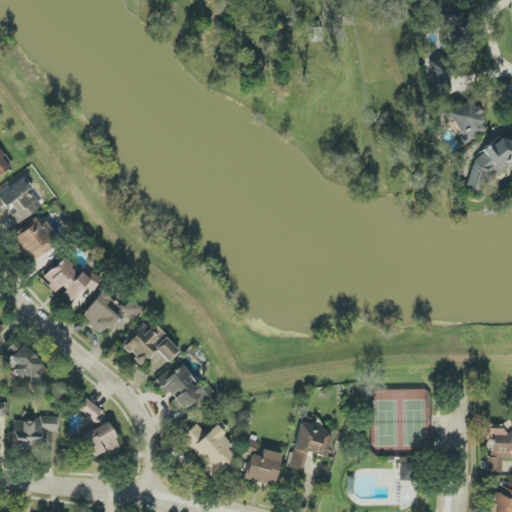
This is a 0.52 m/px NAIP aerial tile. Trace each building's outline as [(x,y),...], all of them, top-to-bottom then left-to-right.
[(469,76),(464,9),(435,11),(437,29),(455,27),(455,32),(445,33),(447,61),(429,62),(431,94),(450,93),(449,77),(469,76)] [(488,131),(471,100),(453,110),(447,97),(438,102),(460,146),(488,131)] [(511,142),(497,138),(495,147),(480,143),(467,187),(484,192),(490,171),(502,175),(504,168),(511,170),(511,142)] [(0,175),(12,167),(0,149),(0,175)] [(0,196),(0,214),(2,213),(0,209),(0,208),(6,204),(18,222),(42,207),(30,189),(31,188),(25,180),(0,196)] [(39,225),(34,219),(11,235),(31,261),(59,241),(44,222),(39,225)] [(85,286),(91,291),(100,282),(91,273),(86,278),(64,257),(43,279),(58,294),(60,293),(69,302),(85,286)] [(81,317),(103,335),(121,311),(133,320),(142,309),(131,300),(124,308),(102,291),(81,317)] [(168,363),(179,352),(156,327),(150,332),(143,324),(121,345),(141,365),(156,351),(168,363)] [(14,353),(14,354),(5,362),(33,391),(51,374),(23,345),(14,353)] [(217,397),(205,383),(200,388),(182,366),(172,374),(169,369),(154,381),(169,399),(178,411),(185,405),(188,408),(199,399),(205,407),(217,397)] [(77,408),(92,422),(101,411),(86,398),(77,408)] [(488,472),(502,472),(502,460),(508,461),(511,457),(511,418),(497,428),(488,428),(488,437),(488,438),(488,472)] [(58,433),(58,420),(13,419),(12,447),(41,448),(41,432),(58,433)] [(93,456),(106,451),(107,455),(119,451),(109,423),(84,434),(93,456)] [(196,424),(181,438),(214,475),(234,457),(226,449),(231,444),(217,428),(207,437),(196,424)] [(288,468),(302,472),(307,453),(326,458),(333,433),(300,424),(288,468)] [(258,444),(248,440),(242,452),(252,456),(258,444)] [(244,479),(273,487),(282,455),(263,450),(261,458),(250,455),(244,479)] [(418,464),(400,463),(399,481),(417,481),(418,464)] [(511,511),(511,487),(493,487),(492,511),(486,511),(511,511)]
